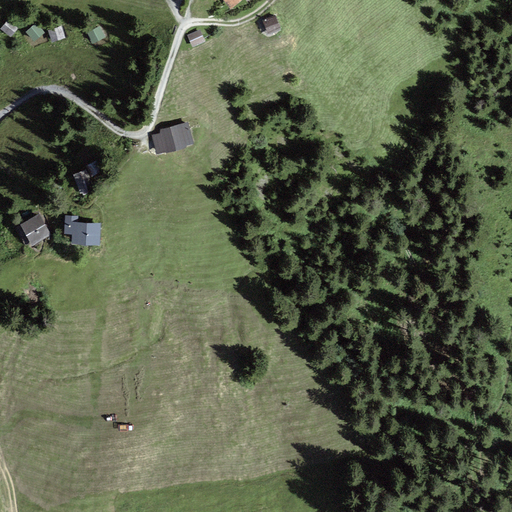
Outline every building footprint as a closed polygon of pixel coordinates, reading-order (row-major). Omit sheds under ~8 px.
[(222,0),(229,9),(240,0),(222,0)] [(275,15),(262,20),(268,34),(281,28),(275,15)] [(9,18),(0,29),(11,37),(19,27),(9,18)] [(36,23),(26,32),(34,42),(44,33),(36,23)] [(61,26),(47,31),(52,43),(65,39),(61,26)] [(100,26),(87,33),(93,44),(106,37),(100,26)] [(200,29),(187,35),(192,48),(205,42),(200,29)] [(151,135),(155,154),(185,147),(185,145),(192,143),(188,123),(161,130),(159,133),(151,135)] [(96,160),(87,165),(93,175),(101,170),(96,160)] [(85,170),(72,175),(80,194),(92,189),(85,170)] [(39,214),(20,224),(33,246),(51,236),(39,214)] [(99,245),(100,223),(78,222),(78,216),(65,215),(64,234),(71,234),(71,243),(99,245)]
